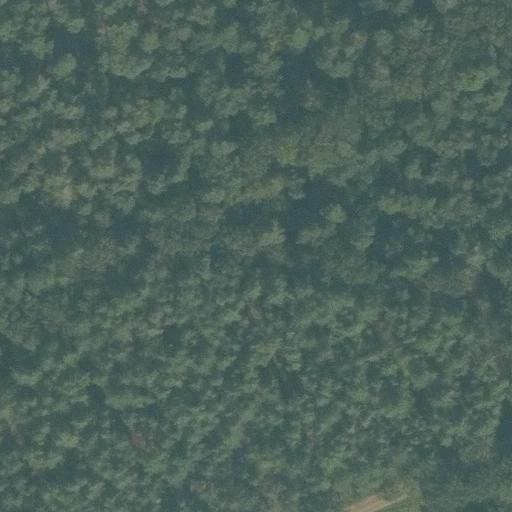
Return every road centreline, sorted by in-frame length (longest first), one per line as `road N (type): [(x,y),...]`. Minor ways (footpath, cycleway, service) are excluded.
road 1 (track): [(269,511),(176,302),(168,265),(227,75),(215,0)]
road 2 (track): [(0,226),(511,306)]
road 3 (track): [(165,0),(0,67)]
road 4 (track): [(363,511),(511,444)]
